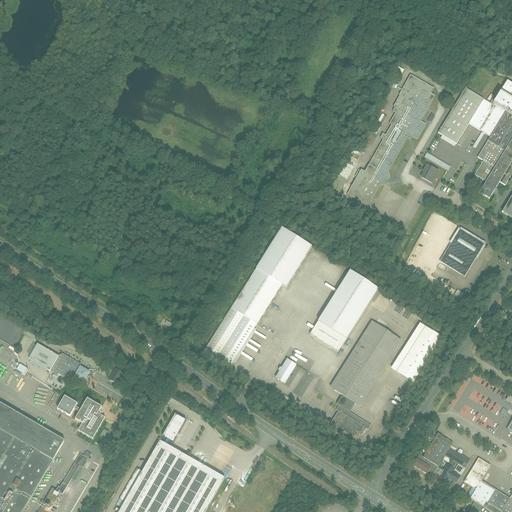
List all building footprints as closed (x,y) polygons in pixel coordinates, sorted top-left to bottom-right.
[(399,77),(403,70),(396,67),(393,74),(399,77)] [(397,111),(394,116),(390,124),(392,125),(386,136),(383,134),(380,139),(383,140),(365,173),(361,171),(351,188),(355,190),(353,193),(354,199),(364,205),(370,203),(379,186),(385,185),(389,178),(387,172),(407,138),(411,136),(417,140),(425,125),(416,120),(429,97),(433,89),(424,83),(415,78),(411,85),(406,83),(392,108),(397,111)] [(479,193),(489,199),(500,183),(504,185),(511,172),(511,83),(507,81),(500,92),(502,93),(494,106),(465,88),(438,133),(456,144),(468,124),(489,137),(477,157),(482,161),(477,169),(477,168),(473,174),(485,182),(479,193)] [(383,125),(387,117),(380,114),(371,132),(377,134),(382,124),(383,125)] [(427,154),(425,158),(447,171),(449,167),(427,154)] [(467,165),(455,158),(453,162),(464,169),(467,165)] [(438,170),(428,164),(421,177),(430,183),(438,170)] [(327,194),(337,199),(346,180),(337,175),(327,194)] [(511,194),(501,212),(511,218),(511,194)] [(313,246),(282,227),(204,351),(230,367),(281,285),(286,288),(313,246)] [(450,245),(440,262),(464,277),(475,260),(476,261),(486,244),(459,227),(449,244),(450,245)] [(377,290),(349,272),(311,333),(340,351),(377,290)] [(371,322),(329,388),(342,396),(355,404),(359,407),(401,341),(371,322)] [(438,337),(429,331),(419,325),(390,369),(410,382),(438,337)] [(40,345),(32,360),(68,378),(70,373),(86,382),(92,372),(82,367),(83,364),(79,362),(77,365),(74,364),(76,360),(63,354),(62,357),(40,345)] [(285,384),(297,365),(287,359),(282,367),(280,367),(279,368),(278,370),(280,371),(275,378),(285,384)] [(123,375),(113,369),(107,380),(117,386),(123,375)] [(61,390),(65,383),(57,379),(55,384),(58,386),(59,384),(61,384),(58,389),(61,390)] [(336,411),(338,412),(329,425),(353,440),(355,437),(357,438),(359,435),(362,436),(365,431),(366,429),(368,431),(371,426),(349,412),(355,404),(342,396),(336,404),(339,406),(336,411)] [(82,423),(77,433),(92,441),(104,419),(96,415),(101,406),(86,398),(80,409),(76,406),(77,404),(64,397),(57,410),(70,417),(74,409),(79,412),(75,419),(82,423)] [(0,511),(19,511),(62,441),(0,404),(0,511)] [(173,443),(186,421),(175,415),(163,437),(173,443)] [(413,465),(432,476),(442,459),(445,461),(448,457),(459,463),(455,469),(447,464),(443,470),(438,467),(435,472),(448,480),(449,478),(456,483),(471,460),(450,447),(453,442),(437,433),(423,456),(420,454),(413,465)] [(162,443),(123,511),(209,511),(228,479),(162,443)] [(84,457),(79,454),(58,492),(63,495),(79,466),(83,468),(91,455),(86,452),(84,457)] [(511,511),(511,496),(510,500),(481,482),(490,467),(478,459),(464,483),(476,491),(470,500),(490,511),(511,511)] [(52,489),(38,511),(49,511),(60,493),(52,489)]
